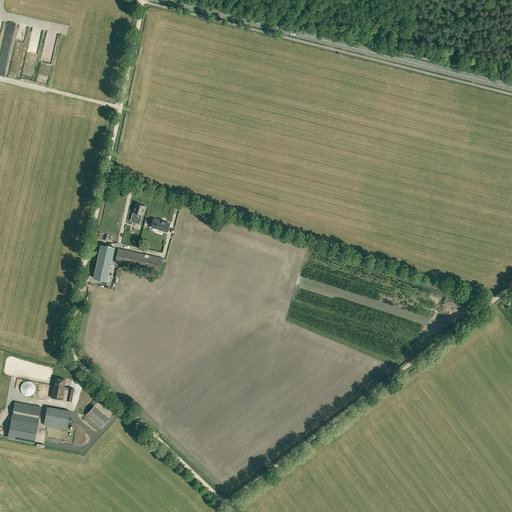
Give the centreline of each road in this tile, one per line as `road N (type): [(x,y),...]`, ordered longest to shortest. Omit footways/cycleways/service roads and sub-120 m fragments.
road 1 (track): [(142,1),(70,346),(234,511)]
road 2 (track): [(490,303),(104,178)]
road 3 (primary): [(511,88),(160,0)]
road 4 (track): [(226,504),(511,286)]
